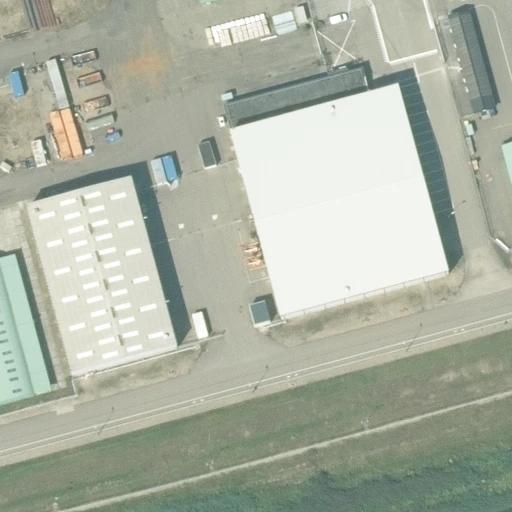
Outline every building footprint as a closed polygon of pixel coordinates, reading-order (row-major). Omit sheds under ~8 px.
[(467,15),(448,21),(474,117),(493,111),(467,15)] [(370,98),(362,70),(223,107),(281,321),(448,276),(398,91),(370,98)] [(511,146),(502,149),(511,187),(511,146)] [(72,378),(176,349),(131,183),(27,211),(72,378)] [(181,242),(156,246),(162,279),(186,275),(181,242)] [(0,264),(0,406),(36,397),(0,264)] [(39,338),(26,341),(34,376),(47,373),(39,338)]
